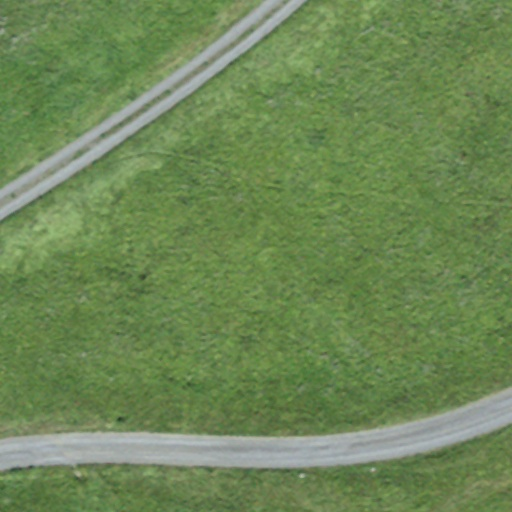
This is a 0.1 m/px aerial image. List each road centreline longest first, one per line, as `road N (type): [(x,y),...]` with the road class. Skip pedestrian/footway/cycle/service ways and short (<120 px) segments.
road 1 (track): [(511,402),(470,423),(335,450),(37,451),(0,458)]
road 2 (track): [(0,218),(185,97),(299,0)]
